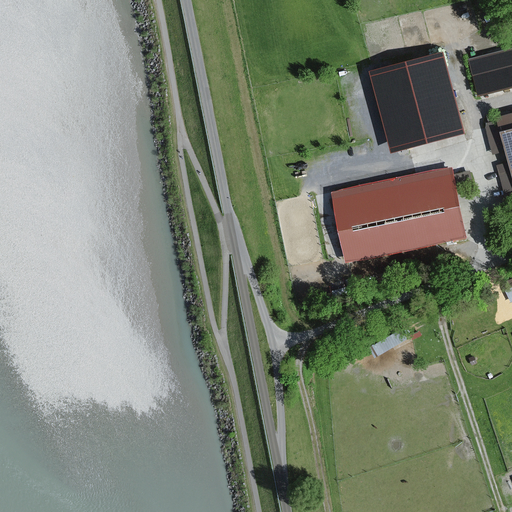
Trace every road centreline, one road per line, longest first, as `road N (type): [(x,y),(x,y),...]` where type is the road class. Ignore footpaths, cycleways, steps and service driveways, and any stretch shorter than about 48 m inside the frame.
road 1 (unclassified): [(231,221),(282,491)]
road 2 (unknown): [(477,264),(475,154),(453,145),(385,160),(325,142)]
road 3 (residential): [(511,248),(274,344)]
road 4 (track): [(438,281),(511,511)]
road 5 (track): [(223,346),(231,231),(180,127)]
road 6 (unclassified): [(189,0),(231,221)]
road 7 (track): [(307,335),(299,375),(330,511)]
road 8 (unclassified): [(282,491),(274,344)]
road 9 (unclassified): [(274,344),(231,221)]
